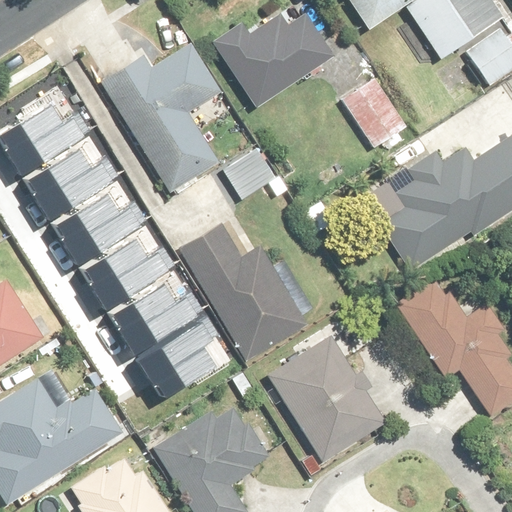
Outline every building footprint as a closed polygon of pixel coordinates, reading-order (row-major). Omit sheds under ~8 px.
[(346,0),(368,31),(404,6),(441,61),(503,19),(490,0),(346,0)] [(244,19),(209,41),(254,108),(332,57),(305,14),(288,26),(278,11),(251,30),(244,19)] [(511,46),(498,26),(463,51),(489,88),(511,72),(511,46)] [(144,51),(97,80),(169,196),(220,165),(189,114),(221,94),(188,41),(151,64),(144,51)] [(375,77),(340,99),(371,150),(406,128),(375,77)] [(408,274),(511,206),(511,134),(470,161),(462,149),(441,162),(435,152),(407,170),(414,180),(395,192),(404,206),(376,224),(408,274)] [(84,165),(15,205),(75,307),(108,287),(115,299),(133,288),(118,260),(124,256),(110,231),(119,225),(84,165)] [(220,220),(174,247),(241,362),(308,322),(264,246),(243,259),(220,220)] [(440,274),(393,305),(444,382),(458,374),(488,420),(511,403),(511,370),(507,362),(511,358),(511,355),(498,334),(505,330),(481,294),(461,307),(440,274)] [(0,364),(42,338),(6,280),(0,283),(0,364)] [(327,333),(263,374),(321,464),(384,423),(327,333)] [(240,371),(218,384),(229,403),(251,390),(240,371)] [(0,494),(8,507),(121,431),(92,388),(56,412),(31,376),(0,397),(0,494)] [(210,411),(150,447),(190,511),(244,511),(229,486),(270,461),(236,404),(214,417),(210,411)] [(168,511),(141,470),(133,476),(123,461),(107,471),(102,464),(67,487),(79,505),(75,507),(78,511),(168,511)]
